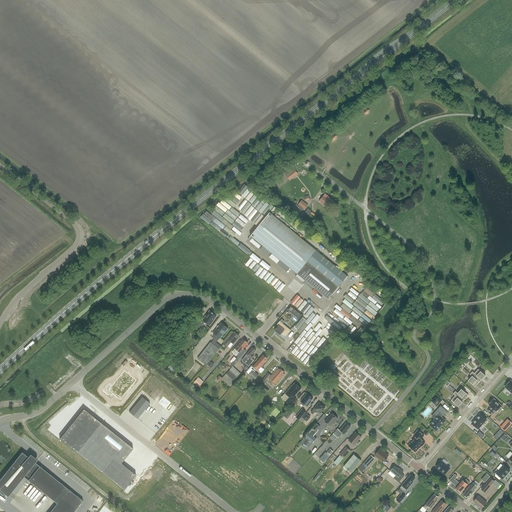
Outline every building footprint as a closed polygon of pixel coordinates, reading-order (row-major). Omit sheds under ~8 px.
[(295,170),(287,176),(289,179),(297,172),(295,170)] [(244,213),(246,214),(244,217),(255,224),(261,214),(264,216),(268,211),(270,212),(272,208),(258,199),(257,200),(246,193),(234,212),(232,210),(229,214),(240,220),(244,213)] [(323,196),(319,201),(326,207),(331,202),(323,196)] [(299,215),(292,209),(289,212),(296,218),(299,215)] [(329,299),(348,276),(270,213),(251,236),(329,299)] [(229,214),(223,220),(233,229),(238,222),(229,214)] [(245,223),(239,223),(240,235),(244,235),(244,229),(249,229),(249,222),(245,222),(245,223)] [(234,236),(235,237),(238,233),(227,225),(222,233),(231,239),(234,236)] [(232,240),(240,247),(243,244),(235,237),(232,240)] [(254,263),(256,260),(250,254),(248,257),(254,263)] [(265,271),(267,268),(259,260),(256,263),(265,271)] [(262,278),(276,287),(281,279),(267,270),(262,278)] [(279,292),(286,285),(283,282),(276,290),(279,292)] [(345,285),(338,295),(342,297),(349,288),(345,285)] [(298,293),(291,303),(298,308),(300,306),(304,308),(309,302),(298,293)] [(269,298),(267,301),(275,308),(277,305),(269,298)] [(352,310),(354,306),(346,300),(344,304),(352,310)] [(358,321),(367,328),(372,322),(364,316),(365,314),(371,319),(373,316),(369,313),(372,309),(362,301),(359,305),(367,310),(364,314),(355,307),(352,311),(361,318),(358,321)] [(307,312),(313,305),(310,303),(304,310),(307,312)] [(314,305),(306,315),(310,318),(318,308),(314,305)] [(332,332),(338,324),(342,327),(348,318),(330,305),(318,322),(332,332)] [(319,309),(311,318),(314,321),(322,312),(319,309)] [(213,320),(216,316),(210,311),(202,321),(200,319),(194,326),(198,329),(203,323),(205,325),(207,323),(210,325),(213,321),(213,320)] [(304,315),(297,324),(306,331),(313,322),(304,315)] [(199,319),(196,317),(184,332),(188,336),(190,333),(190,331),(199,319)] [(280,322),(277,324),(279,325),(275,330),(281,335),(282,333),(286,336),(290,330),(280,322)] [(220,338),(228,328),(221,323),(213,333),(217,336),(211,343),(211,342),(197,358),(206,365),(221,346),(216,342),(220,338)] [(316,323),(307,333),(315,340),(324,330),(316,323)] [(234,344),(239,338),(238,337),(239,336),(235,332),(234,333),(233,332),(224,343),(228,346),(231,342),(234,344)] [(240,358),(246,351),(243,349),(248,343),(243,339),(233,352),(234,353),(234,354),(236,355),(238,356),(240,358)] [(253,348),(253,347),(242,360),(243,361),(241,363),(244,366),(246,364),(249,366),(254,360),(252,358),(254,355),(253,354),(256,350),(255,350),(255,349),(254,348),(253,348)] [(263,355),(253,366),(252,365),(246,372),(254,380),(259,375),(255,372),(257,369),(258,371),(261,367),(262,368),(265,365),(264,364),(268,359),(263,355)] [(233,366),(240,358),(238,356),(234,361),(233,361),(231,364),(231,365),(233,366)] [(240,373),(233,367),(226,374),(233,380),(237,377),(240,373)] [(276,384),(284,374),(283,373),(284,372),(280,369),(280,370),(278,369),(272,376),(268,373),(264,378),(261,376),(258,381),(260,383),(262,380),(265,383),(269,379),(276,384)] [(471,373),(480,381),(481,380),(485,375),(478,369),(475,373),(472,372),(471,373)] [(109,384),(103,391),(108,396),(109,395),(111,396),(112,394),(120,400),(136,381),(124,371),(112,387),(109,384)] [(479,382),(480,381),(471,373),(470,374),(472,376),(468,380),(475,387),(479,382)] [(193,382),(199,387),(203,382),(197,377),(193,382)] [(301,389),(295,383),(285,393),(290,397),(286,401),(291,405),(296,400),(293,397),(301,389)] [(454,393),(463,401),(464,400),(469,395),(461,389),(458,393),(456,391),(454,393)] [(310,396),(307,393),(301,401),(301,402),(301,404),(303,405),(305,405),(305,404),(308,406),(311,402),(311,401),(313,398),(311,396),(310,396)] [(462,402),(463,401),(454,393),(453,394),(455,396),(451,400),(458,406),(463,402),(462,402)] [(141,396),(128,412),(136,418),(148,403),(141,396)] [(502,408),(494,401),(489,407),(492,409),(489,413),(493,417),(496,413),(497,414),(502,408)] [(319,403),(311,413),(313,414),(315,412),(315,413),(317,413),(318,412),(320,413),(325,408),(319,403)] [(81,407),(57,437),(121,488),(133,473),(118,461),(130,446),(81,407)] [(438,416),(429,427),(436,433),(445,422),(441,419),(443,417),(446,413),(440,408),(437,412),(440,414),(438,417),(438,416)] [(299,420),(306,412),(303,410),(296,417),(299,420)] [(307,422),(311,417),(306,414),(302,418),(307,422)] [(329,416),(325,421),(331,427),(333,424),(334,424),(335,422),(338,418),(332,414),(330,417),(329,416)] [(480,414),(472,423),(478,429),(486,419),(480,414)] [(498,415),(493,420),(500,426),(505,421),(498,415)] [(169,441),(180,450),(199,426),(187,417),(169,441)] [(347,431),(351,426),(346,423),(340,430),(338,428),(333,434),(339,439),(343,433),(346,435),(348,432),(347,431)] [(317,438),(314,436),(316,433),(312,429),(310,433),(309,432),(305,437),(313,443),(317,438)] [(409,446),(415,452),(421,446),(425,443),(421,439),(424,435),(418,430),(414,435),(416,437),(409,446)] [(356,432),(349,440),(355,445),(361,437),(356,432)] [(211,434),(192,459),(203,468),(222,443),(211,434)] [(337,466),(343,458),(350,451),(346,447),(339,455),(340,455),(334,463),(337,466)] [(383,462),(388,455),(380,449),(375,455),(383,462)] [(38,461),(30,454),(27,457),(22,452),(0,479),(0,490),(8,497),(24,477),(57,504),(50,511),(73,511),(83,501),(36,463),(38,461)] [(325,452),(320,458),(324,462),(330,455),(325,452)] [(351,473),(356,467),(361,461),(354,454),(344,467),(351,473)] [(362,472),(375,458),(372,455),(363,464),(358,469),(362,472)] [(436,467),(445,474),(450,468),(441,461),(436,467)] [(509,470),(503,465),(496,473),(502,478),(509,470)] [(398,468),(394,466),(390,471),(388,474),(394,478),(393,478),(399,483),(404,476),(402,474),(403,472),(398,468)] [(464,489),(470,482),(466,479),(464,481),(462,480),(460,483),(455,479),(457,476),(455,474),(449,480),(457,487),(456,488),(461,492),(463,489),(464,489)] [(485,482),(490,477),(487,474),(482,479),(485,482)] [(400,488),(404,492),(407,489),(412,483),(411,482),(415,478),(411,475),(402,485),(400,488)] [(495,481),(491,478),(481,489),(485,493),(495,481)] [(473,490),(477,486),(473,483),(471,486),(470,485),(465,491),(466,492),(463,494),(467,497),(470,493),(472,494),(474,491),(473,490)] [(405,496),(402,493),(397,500),(400,502),(405,496)] [(426,510),(429,507),(431,509),(437,501),(436,501),(438,498),(434,494),(426,504),(423,507),(426,510)] [(482,509),(487,502),(478,495),(473,501),(482,509)] [(432,511),(440,511),(443,509),(443,508),(446,504),(442,500),(432,511)]
